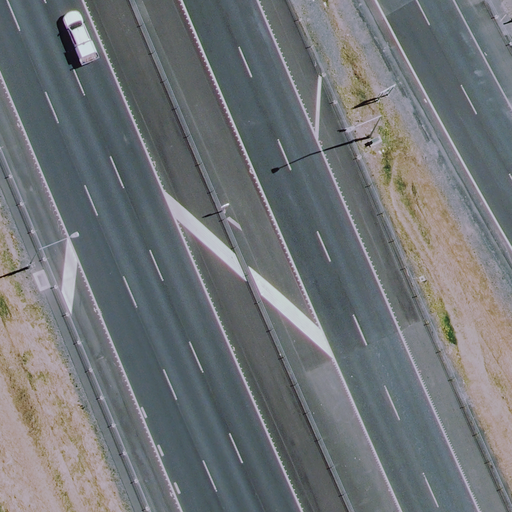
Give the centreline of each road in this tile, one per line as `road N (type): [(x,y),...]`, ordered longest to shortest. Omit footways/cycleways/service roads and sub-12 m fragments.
road 1 (motorway): [(220,0),(439,511)]
road 2 (motorway): [(267,511),(51,0)]
road 3 (motorway): [(416,0),(511,175)]
